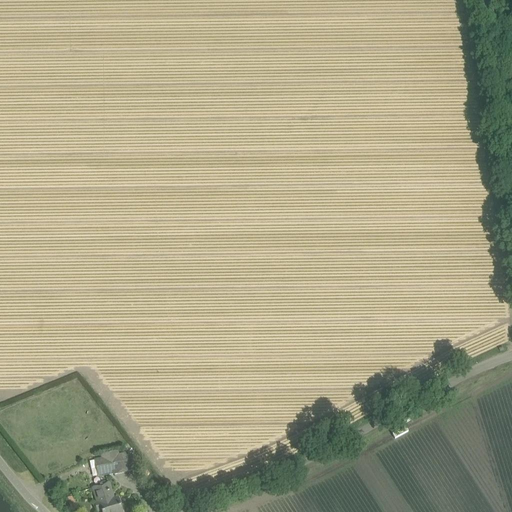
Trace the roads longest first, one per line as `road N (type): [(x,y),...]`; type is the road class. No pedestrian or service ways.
road 1 (unclassified): [(172,511),(511,359)]
road 2 (tertiary): [(511,216),(481,0)]
